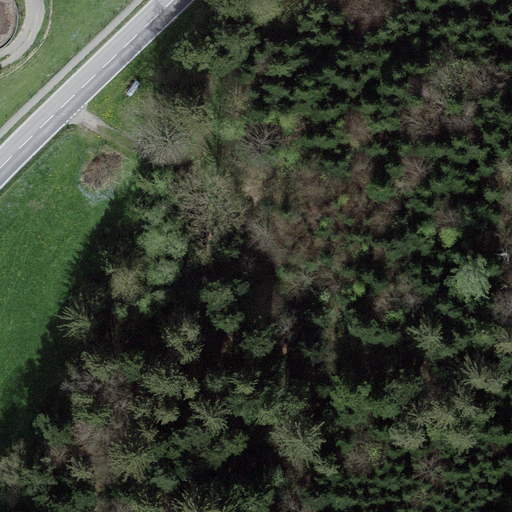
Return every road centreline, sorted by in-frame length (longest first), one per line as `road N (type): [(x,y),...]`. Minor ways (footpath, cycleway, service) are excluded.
road 1 (track): [(236,511),(198,179),(61,107)]
road 2 (tertiary): [(0,167),(172,0)]
road 3 (track): [(284,0),(206,115),(198,179)]
